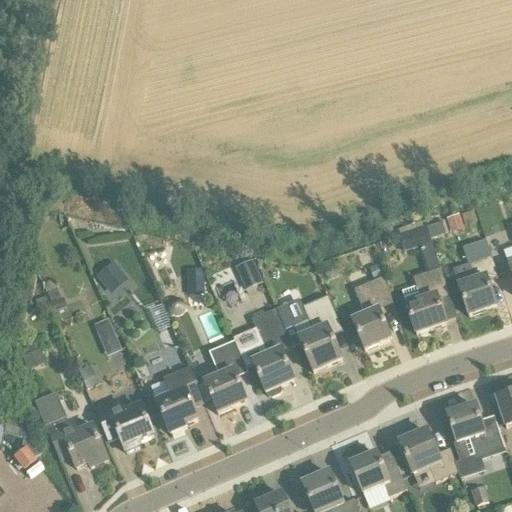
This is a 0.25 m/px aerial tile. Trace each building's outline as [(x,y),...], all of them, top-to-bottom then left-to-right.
[(466,228),(478,224),(474,214),(462,218),(466,228)] [(460,218),(447,222),(452,236),(465,232),(460,218)] [(444,223),(427,229),(432,243),(448,237),(444,223)] [(432,246),(426,229),(399,238),(405,255),(419,250),(432,246)] [(499,280),(492,259),(454,272),(470,320),(497,310),(488,283),(499,280)] [(245,293),(264,285),(254,262),(235,270),(245,293)] [(96,279),(111,298),(129,283),(114,264),(96,279)] [(378,268),(370,271),(374,281),(382,277),(378,268)] [(450,299),(441,271),(428,276),(414,280),(422,303),(407,308),(417,338),(447,328),(438,303),(450,299)] [(188,298),(205,298),(205,278),(188,279),(188,298)] [(377,309),(391,303),(384,280),(355,293),(365,318),(353,324),(366,354),(392,343),(377,309)] [(44,286),(48,296),(58,292),(54,282),(44,286)] [(308,322),(293,329),(314,376),(343,364),(330,334),(341,329),(328,299),(303,310),(308,322)] [(64,301),(62,302),(51,306),(55,315),(68,310),(64,301)] [(252,322),(268,359),(253,366),(268,400),(272,401),(281,397),(282,394),(281,391),(296,385),(282,354),(293,350),(276,312),(252,322)] [(114,321),(98,325),(112,373),(128,369),(114,321)] [(248,405),(237,380),(235,375),(246,371),(235,345),(209,356),(219,379),(205,385),(219,418),(248,405)] [(28,374),(46,366),(40,352),(22,360),(28,374)] [(79,373),(87,393),(100,388),(91,368),(79,373)] [(199,424),(198,420),(195,413),(205,408),(189,372),(165,383),(171,398),(157,404),(171,438),(188,431),(187,429),(199,424)] [(63,465),(73,461),(77,472),(90,467),(92,471),(108,464),(92,426),(76,433),(72,423),(67,425),(55,395),(37,403),(49,432),(63,465)] [(511,396),(497,401),(507,430),(511,428),(511,396)] [(154,440),(153,436),(141,408),(125,414),(121,404),(96,415),(109,445),(120,440),(127,457),(141,451),(139,446),(154,440)] [(476,408),(448,418),(457,446),(454,447),(462,470),(463,470),(463,469),(478,465),(477,462),(506,452),(498,429),(485,433),(476,408)] [(0,428),(0,447),(2,448),(5,437),(25,442),(23,448),(34,463),(42,458),(31,432),(8,427),(5,426),(1,425),(0,428)] [(439,460),(428,434),(400,446),(414,478),(430,471),(436,486),(459,476),(451,452),(450,453),(451,455),(439,460)] [(26,472),(36,465),(27,453),(17,460),(26,472)] [(390,501),(407,493),(392,459),(381,464),(378,456),(351,468),(352,471),(364,497),(384,488),(390,501)] [(358,511),(356,506),(346,511),(332,480),(331,476),(304,488),(305,492),(313,511),(358,511)] [(472,495),(477,510),(490,506),(485,491),(472,495)] [(257,508),(258,511),(289,511),(283,497),(257,508)]
